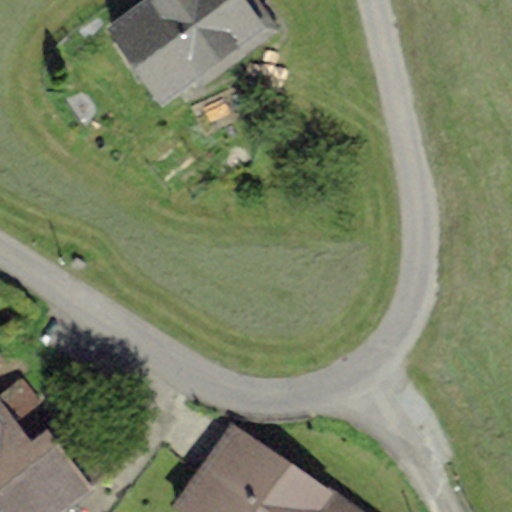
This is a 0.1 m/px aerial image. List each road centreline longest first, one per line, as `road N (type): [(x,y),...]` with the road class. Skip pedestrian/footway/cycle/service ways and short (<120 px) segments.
road 1 (unclassified): [(373,0),(421,217),(420,285),(411,320),(364,382)]
road 2 (unclassified): [(364,382),(280,397),(220,381),(0,253)]
road 3 (unclassified): [(364,382),(437,511)]
